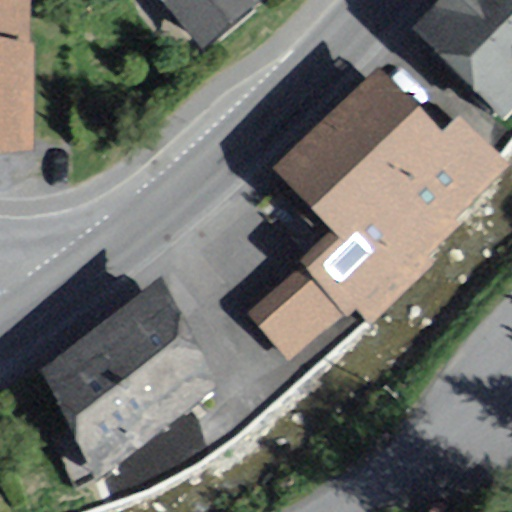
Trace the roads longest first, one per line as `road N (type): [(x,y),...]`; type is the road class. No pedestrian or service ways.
road 1 (secondary): [(372,0),(325,58),(60,293)]
road 2 (unclassified): [(345,511),(393,486),(511,355)]
